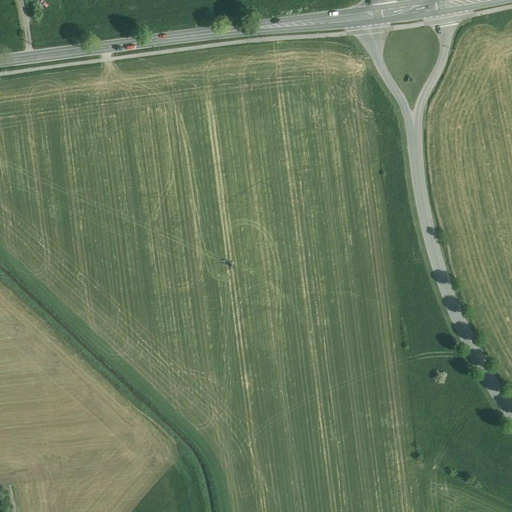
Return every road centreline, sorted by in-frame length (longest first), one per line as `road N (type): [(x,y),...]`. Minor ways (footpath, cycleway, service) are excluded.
road 1 (secondary): [(0,61),(373,13)]
road 2 (unclassified): [(412,121),(424,220),(446,288),(473,353),(511,412)]
road 3 (unclassified): [(412,121),(443,55),(445,5)]
